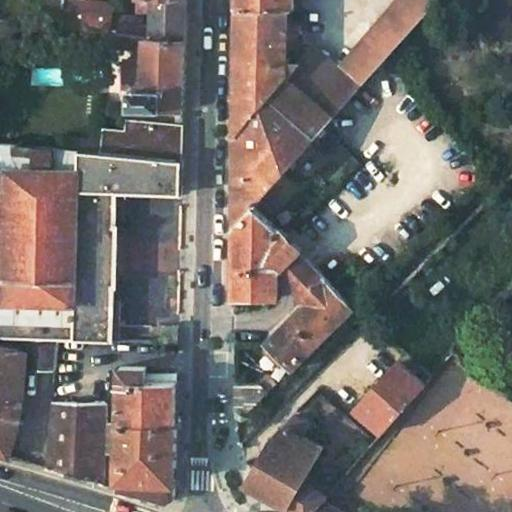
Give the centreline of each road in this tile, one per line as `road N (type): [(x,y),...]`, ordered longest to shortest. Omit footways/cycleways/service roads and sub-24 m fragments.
road 1 (tertiary): [(202,511),(210,0)]
road 2 (unknown): [(207,340),(302,313),(352,263),(428,209),(436,184),(386,137)]
road 3 (primary): [(134,511),(0,471)]
